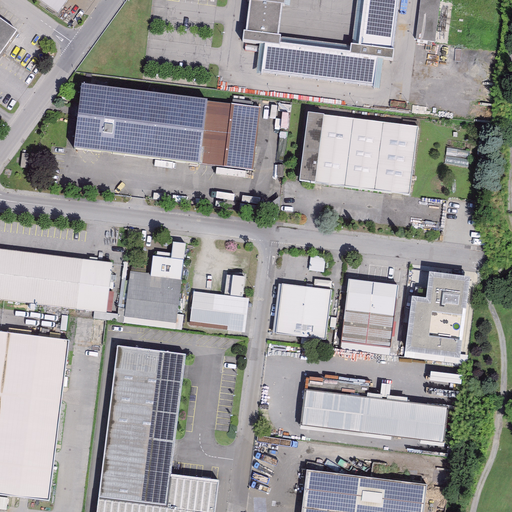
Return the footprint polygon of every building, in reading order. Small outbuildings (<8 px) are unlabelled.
[(75,0),(37,0),(63,18),(75,0)] [(397,0),(247,0),(242,44),(265,47),(261,75),(378,90),(382,60),(395,62),(396,57),(390,56),(397,0)] [(440,0),(419,0),(415,38),(435,40),(440,0)] [(0,55),(16,33),(0,20),(0,55)] [(215,103),(81,87),(73,150),(207,166),(215,103)] [(260,109),(215,103),(207,166),(252,172),(260,109)] [(425,133),(314,118),(305,186),(416,200),(425,133)] [(184,284),(189,251),(176,250),(174,265),(157,263),(155,280),(184,284)] [(117,267),(0,252),(0,301),(111,315),(117,267)] [(315,259),(312,268),(325,272),(327,262),(315,259)] [(155,280),(131,276),(126,319),(179,326),(184,284),(155,280)] [(426,301),(413,300),(406,353),(459,360),(470,281),(430,276),(426,301)] [(396,287),(349,282),(343,342),(390,347),(396,287)] [(329,291),(279,285),(273,335),(323,342),(329,291)] [(248,333),(252,302),(197,295),(193,326),(248,333)] [(75,345),(0,336),(0,498),(55,505),(75,345)] [(186,358),(117,350),(98,499),(167,508),(171,478),(186,358)] [(434,379),(465,381),(465,372),(434,371),(434,379)] [(445,411),(306,393),(301,427),(440,444),(445,411)] [(423,511),(426,487),(306,472),(301,511),(423,511)] [(214,511),(218,484),(171,478),(167,508),(98,499),(97,511),(214,511)]
